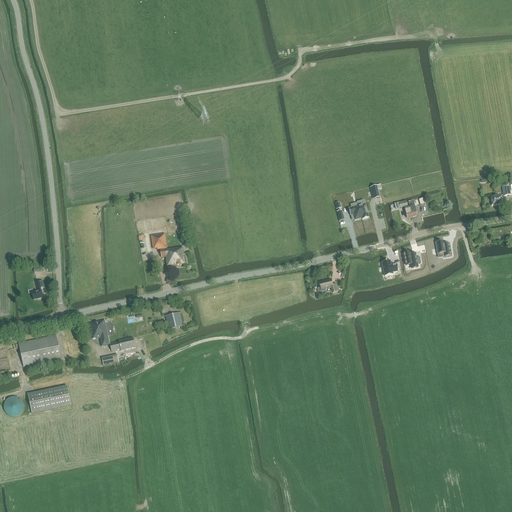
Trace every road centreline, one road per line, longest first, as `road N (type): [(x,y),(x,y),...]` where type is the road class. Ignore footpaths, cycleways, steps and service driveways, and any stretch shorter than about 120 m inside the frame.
road 1 (tertiary): [(60,317),(511,218)]
road 2 (tertiary): [(60,317),(48,152),(13,0)]
road 3 (track): [(0,397),(71,380),(122,379),(189,345),(258,327)]
